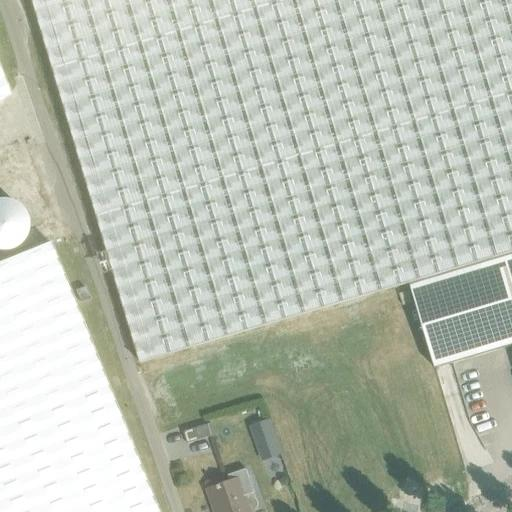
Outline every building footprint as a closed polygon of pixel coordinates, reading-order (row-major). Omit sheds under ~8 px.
[(511,0),(34,0),(144,368),(412,287),(511,256),(511,0)] [(0,511),(157,511),(49,242),(0,261),(0,96),(9,93),(0,72),(0,511)] [(0,187),(6,204),(21,198),(22,200),(40,192),(27,158),(0,168),(0,187)] [(45,203),(40,192),(22,200),(21,198),(6,204),(13,220),(1,225),(7,239),(54,220),(47,202),(45,203)] [(511,256),(412,287),(431,353),(451,348),(455,362),(511,346),(511,348),(511,256)] [(271,419),(250,426),(256,443),(277,436),(271,419)] [(208,424),(183,432),(187,443),(212,436),(208,424)] [(230,481),(208,489),(216,511),(250,511),(245,496),(254,493),(246,469),(228,475),(230,481)]
